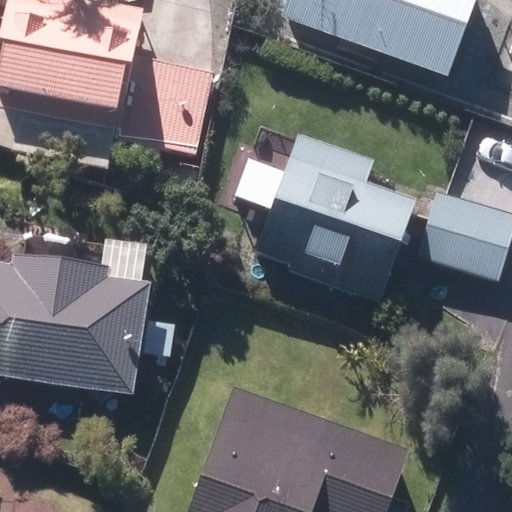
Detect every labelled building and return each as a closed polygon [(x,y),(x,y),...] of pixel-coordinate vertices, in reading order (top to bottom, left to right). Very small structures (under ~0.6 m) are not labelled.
[(14,163),(110,183),(118,149),(197,165),(214,85),(134,68),(142,27),(15,0),(11,0),(0,56),(0,120),(22,125),(14,163)] [(292,0),(280,32),(447,94),(482,0),(292,0)] [(256,267),(381,313),(416,218),(365,199),(373,177),(300,149),(256,267)] [(418,269),(501,293),(511,251),(511,226),(437,205),(418,269)] [(0,388),(133,411),(152,303),(141,302),(147,266),(42,250),(37,275),(13,270),(12,280),(0,278),(0,388)] [(391,511),(408,467),(237,404),(197,511),(391,511)]
